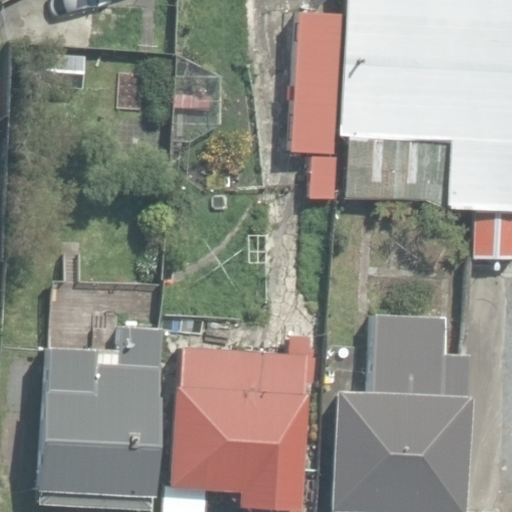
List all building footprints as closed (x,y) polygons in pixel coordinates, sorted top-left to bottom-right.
[(510,211),(511,178),(511,0),(341,0),(333,134),(338,134),(335,192),(443,199),(443,207),(510,211)] [(287,153),(329,155),(335,14),(293,12),(287,153)] [(306,198),(330,199),(332,158),(307,157),(306,198)] [(471,259),(511,260),(511,216),(473,215),(471,259)] [(437,350),(438,317),(367,314),(366,390),(332,390),(328,511),(461,511),(465,394),(461,394),(462,352),(437,350)] [(437,350),(462,352),(463,321),(438,317),(437,350)] [(35,504),(146,509),(146,505),(147,494),(151,496),(157,394),(154,394),(158,328),(118,325),(117,350),(45,346),(42,389),(41,389),(35,504)] [(235,506),(297,509),(303,402),(303,393),(302,393),(302,380),(315,380),(317,346),(302,346),(302,338),(285,338),(285,352),(177,346),(175,385),(170,385),(165,486),(237,490),(235,506)] [(155,511),(202,511),(204,495),(157,491),(155,511)]
